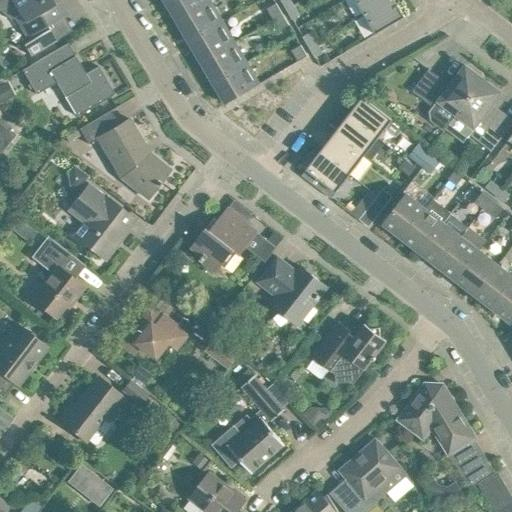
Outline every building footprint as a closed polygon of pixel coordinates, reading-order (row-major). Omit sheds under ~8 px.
[(46,26),(67,14),(59,0),(54,3),(51,0),(0,0),(0,10),(11,19),(19,14),(23,21),(19,24),(26,37),(20,40),(30,56),(56,40),(49,29),(48,30),(46,26)] [(211,0),(210,0),(163,0),(162,1),(166,9),(169,8),(176,21),(211,0)] [(186,43),(223,21),(211,0),(176,21),(184,34),(182,35),(186,43)] [(293,4),(290,0),(281,0),(286,8),(293,4)] [(357,0),(358,2),(357,2),(365,15),(365,14),(365,13),(387,0),(357,0)] [(376,34),(405,16),(398,4),(397,5),(394,0),(387,0),(365,13),(365,14),(369,21),(376,34)] [(283,14),(276,3),(267,8),(273,19),(283,14)] [(300,15),(293,4),(286,8),(293,19),(300,15)] [(289,25),(283,14),(273,19),(280,30),(289,25)] [(235,42),(223,21),(186,43),(191,50),(193,49),(201,62),(235,42)] [(316,43),(310,32),(303,36),(309,47),(316,43)] [(211,84),(247,62),(235,42),(201,62),(208,75),(206,76),(211,84)] [(114,94),(98,66),(85,73),(67,43),(21,70),(36,94),(56,82),(76,116),(114,94)] [(322,53),(316,43),(309,47),(315,57),(322,53)] [(307,56),(301,45),(292,50),(298,61),(307,56)] [(260,83),(247,62),(211,84),(215,92),(218,90),(226,104),(260,83)] [(456,114),(483,79),(465,65),(451,85),(429,69),(412,91),(434,108),(431,112),(431,120),(445,130),(457,115),(456,114)] [(509,129),(486,112),(501,92),(483,79),(456,114),(457,115),(474,128),(469,134),(492,151),(509,129)] [(6,80),(0,82),(0,101),(14,93),(6,80)] [(404,128),(363,96),(348,115),(378,138),(386,128),(397,137),(404,128)] [(145,155),(140,147),(144,145),(129,119),(118,125),(110,110),(79,129),(88,144),(97,139),(120,178),(147,199),(170,169),(149,153),(145,155)] [(378,138),(348,115),(334,133),(364,156),(378,138)] [(15,134),(0,122),(0,153),(0,154),(15,134)] [(364,156),(334,133),(320,151),(350,174),(364,156)] [(434,152),(421,142),(410,156),(423,166),(434,152)] [(350,174),(320,151),(306,169),(336,192),(350,174)] [(433,174),(444,159),(434,152),(423,166),(433,174)] [(409,175),(415,167),(405,159),(399,167),(409,175)] [(457,185),(465,175),(456,168),(448,179),(457,185)] [(500,187),(490,180),(485,186),(495,194),(500,187)] [(120,225),(128,214),(104,195),(103,196),(88,184),(67,210),(83,222),(73,236),(104,260),(116,246),(113,244),(118,238),(120,240),(127,231),(120,225)] [(509,195),(500,187),(495,194),(504,201),(509,195)] [(29,188),(24,195),(32,200),(37,194),(29,188)] [(393,196),(383,188),(377,195),(387,203),(393,196)] [(402,238),(425,208),(404,191),(391,208),(394,210),(384,223),(402,238)] [(483,208),(491,198),(483,192),(475,202),(483,208)] [(369,227),(387,203),(377,195),(359,219),(369,227)] [(443,222),(450,213),(451,212),(433,198),(425,208),(402,238),(420,252),(443,222)] [(491,215),(499,205),(491,198),(483,208),(491,215)] [(240,255),(258,232),(227,208),(210,230),(206,227),(191,246),(203,255),(200,259),(203,262),(203,261),(217,272),(234,250),(240,255)] [(438,266),(468,227),(450,213),(443,222),(420,252),(438,266)] [(456,280),(479,250),(486,241),(468,227),(438,266),(456,280)] [(83,287),(58,267),(69,253),(47,236),(35,251),(42,257),(38,263),(51,273),(42,286),(39,283),(28,297),(55,318),(72,296),(74,298),(83,287)] [(277,247),(264,236),(252,251),(265,262),(277,247)] [(474,294),(498,264),(479,250),(456,280),(474,294)] [(320,295),(327,286),(312,274),(310,277),(305,273),(307,270),(301,266),(297,272),(277,256),(258,281),(278,296),(272,304),(298,324),(302,318),(308,323),(318,309),(313,305),(318,298),(319,299),(321,296),(320,295)] [(492,308),(511,282),(511,275),(498,264),(474,294),(492,308)] [(511,282),(492,308),(511,322),(511,320),(511,282)] [(188,335),(176,326),(178,324),(164,313),(162,315),(150,306),(141,318),(139,316),(128,331),(130,332),(121,344),(135,355),(143,345),(157,356),(168,342),(177,350),(188,335)] [(375,356),(384,344),(387,341),(381,336),(380,327),(370,328),(365,323),(355,336),(350,332),(351,331),(339,321),(312,356),(335,374),(336,383),(350,382),(353,384),(372,360),(375,359),(375,356)] [(35,364),(47,348),(35,338),(35,335),(31,332),(28,332),(20,326),(10,339),(6,336),(0,343),(0,396),(1,397),(13,382),(18,386),(30,371),(28,369),(33,362),(35,364)] [(228,335),(223,342),(239,354),(245,347),(228,335)] [(223,342),(215,336),(204,350),(228,369),(239,354),(223,342)] [(284,410),(254,375),(242,386),(272,420),(284,410)] [(107,421),(125,398),(96,376),(74,404),(71,402),(59,417),(62,420),(61,422),(86,441),(104,418),(107,421)] [(148,393),(130,380),(122,391),(139,405),(148,393)] [(475,437),(443,384),(436,388),(432,388),(425,383),(398,419),(423,438),(433,425),(438,422),(455,450),(475,437)] [(311,409),(304,416),(318,432),(333,418),(327,410),(311,409)] [(251,473),(285,444),(261,417),(242,433),(234,424),(211,444),(232,467),(240,460),(251,473)] [(399,465),(389,454),(376,439),(340,470),(348,479),(332,493),(348,511),(362,511),(385,492),(378,483),(399,465)] [(200,449),(193,458),(203,466),(210,456),(200,449)] [(469,488),(495,472),(489,461),(463,477),(469,488)] [(248,511),(241,506),(246,500),(210,472),(189,498),(208,511),(248,511)] [(100,481),(90,494),(103,504),(113,491),(100,481)] [(338,511),(328,494),(324,497),(317,490),(291,511),(338,511)] [(511,511),(511,498),(510,494),(496,503),(501,511),(511,511)] [(0,497),(0,509),(3,511),(7,511),(12,506),(0,497)]
